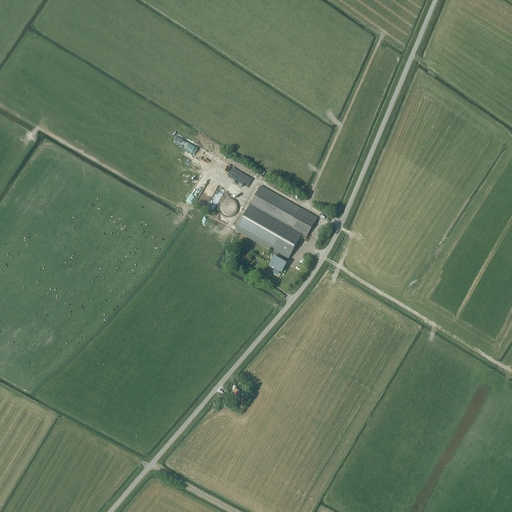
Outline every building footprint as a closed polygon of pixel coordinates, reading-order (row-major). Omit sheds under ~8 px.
[(185,141),(182,150),(197,155),(200,147),(185,141)] [(208,182),(200,199),(207,200),(208,200),(207,201),(201,201),(201,204),(212,210),(215,210),(224,191),(219,189),(218,189),(216,194),(216,190),(212,189),(212,185),(213,185),(214,182),(208,182)] [(286,259),(288,260),(300,238),(305,240),(317,218),(260,186),(236,231),(274,252),(282,257),(286,259)] [(224,202),(224,206),(223,206),(224,214),(234,214),(234,210),(235,210),(234,201),(224,202)] [(269,266),(274,269),(280,272),(281,273),(282,271),(283,272),(285,268),(284,268),(286,265),(283,263),(279,261),(282,257),(274,252),(272,257),(274,258),(269,266)] [(244,392),(242,391),(236,387),(234,391),(233,392),(231,395),(240,399),(242,397),(243,395),(243,393),(244,393),(244,392)] [(247,399),(250,394),(247,392),(244,398),(242,396),(236,408),(241,411),(247,399)]
